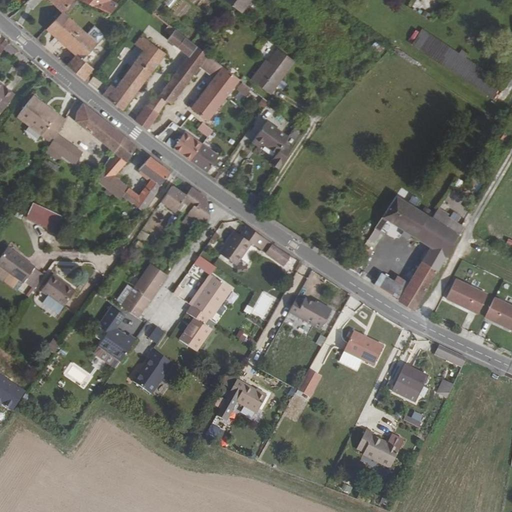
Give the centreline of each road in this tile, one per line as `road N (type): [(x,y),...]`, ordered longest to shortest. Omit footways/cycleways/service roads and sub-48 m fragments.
road 1 (tertiary): [(0,30),(293,245),(419,324),(511,367)]
road 2 (track): [(511,154),(419,324)]
road 3 (unknown): [(179,167),(109,262),(59,258)]
